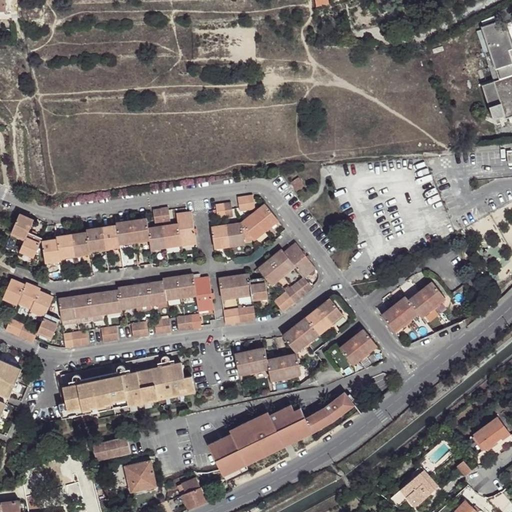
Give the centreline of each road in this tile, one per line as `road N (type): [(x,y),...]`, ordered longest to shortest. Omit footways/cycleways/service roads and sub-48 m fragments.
road 1 (residential): [(0,191),(54,216),(260,187),(337,279)]
road 2 (residential): [(337,279),(278,325),(53,358),(0,335)]
road 3 (residential): [(205,511),(290,473),(408,389)]
